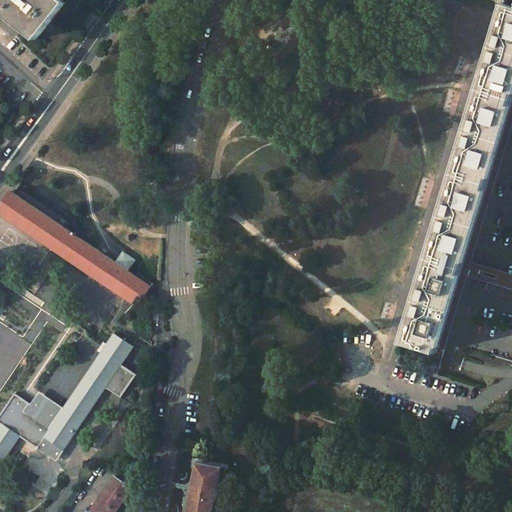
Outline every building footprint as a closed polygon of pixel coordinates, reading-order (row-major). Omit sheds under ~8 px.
[(0,0),(0,9),(5,13),(22,27),(37,39),(66,3),(62,0),(0,0)] [(492,45),(511,50),(511,7),(504,5),(498,26),(492,45)] [(480,85),(511,94),(511,50),(492,45),(480,85)] [(468,125),(508,137),(511,123),(511,94),(480,85),(468,125)] [(495,177),(508,137),(468,125),(456,165),(495,177)] [(444,205),(483,217),(495,177),(456,165),(444,205)] [(134,304),(139,307),(150,291),(152,288),(129,272),(137,262),(123,252),(120,256),(116,261),(76,236),(14,192),(0,211),(0,212),(55,250),(62,255),(123,296),(128,300),(134,304)] [(431,246),(471,257),(483,217),(444,205),(431,246)] [(429,254),(419,286),(458,298),(468,266),(471,257),(431,246),(429,254)] [(458,298),(419,286),(407,326),(435,334),(446,338),(458,298)] [(107,344),(100,354),(63,407),(40,392),(31,405),(24,400),(19,396),(16,394),(6,407),(0,416),(0,423),(1,424),(0,424),(0,467),(21,437),(37,448),(46,453),(57,460),(60,455),(64,449),(107,389),(121,398),(136,375),(122,365),(135,348),(114,334),(107,344)] [(100,354),(107,344),(103,342),(100,346),(97,351),(100,354)] [(212,511),(221,467),(197,463),(188,511),(212,511)] [(116,511),(132,488),(116,477),(92,511),(94,511),(116,511)]
